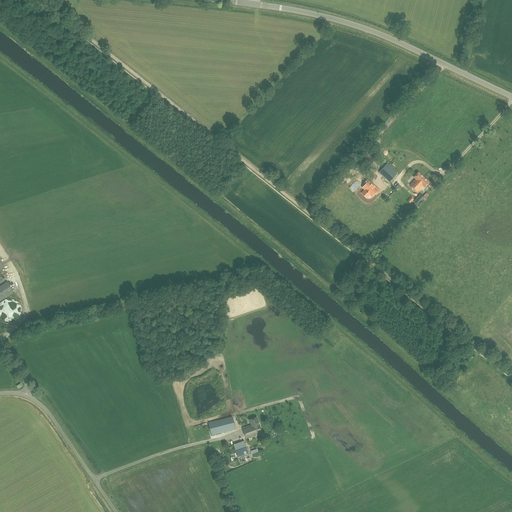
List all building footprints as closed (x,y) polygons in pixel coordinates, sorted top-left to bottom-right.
[(397,173),(387,163),(379,172),(389,182),(397,173)] [(414,177),(416,179),(410,185),(417,192),(423,186),(425,187),(430,182),(419,172),(414,177)] [(365,184),(362,187),(365,190),(362,194),(365,196),(368,193),(372,196),(375,193),(376,194),(379,190),(367,179),(364,183),(365,184)] [(380,187),(382,189),(389,183),(387,181),(380,187)] [(414,201),(418,205),(419,206),(425,199),(420,194),(414,201)] [(14,292),(7,281),(0,285),(0,300),(13,293),(14,292)] [(257,435),(263,433),(259,422),(257,417),(250,420),(252,425),(243,428),(246,438),(257,435)] [(223,432),(236,429),(234,423),(233,419),(217,423),(217,422),(209,424),(210,429),(212,435),(220,433),(220,432),(223,431),(223,432)] [(244,441),(234,444),(238,457),(249,453),(244,441)]
